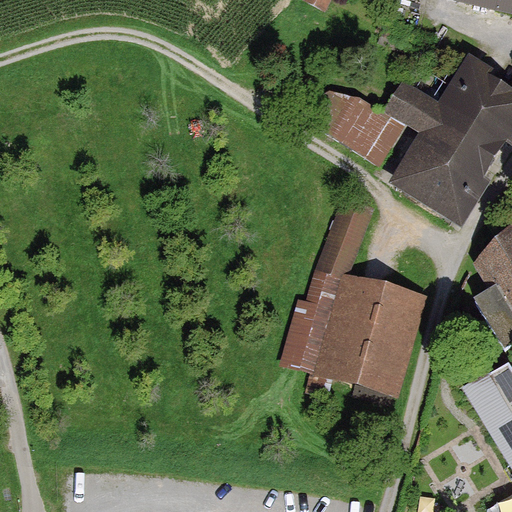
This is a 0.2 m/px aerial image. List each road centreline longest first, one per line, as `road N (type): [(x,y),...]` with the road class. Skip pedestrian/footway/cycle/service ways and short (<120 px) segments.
road 1 (track): [(460,251),(395,209),(346,163),(153,42),(108,32),(0,61)]
road 2 (unclassified): [(0,344),(33,511)]
